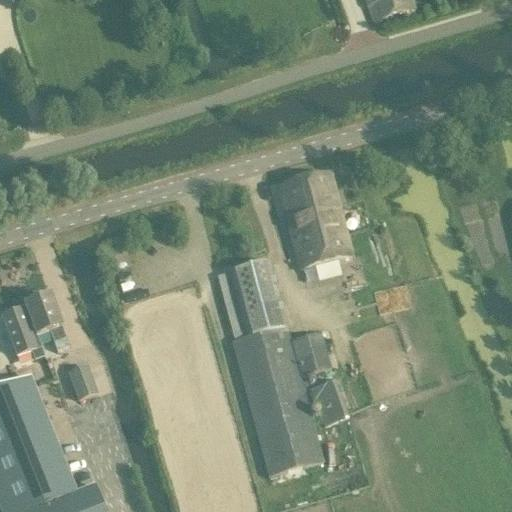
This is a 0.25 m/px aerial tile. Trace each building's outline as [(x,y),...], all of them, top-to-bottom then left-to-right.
[(364,0),(375,27),(414,12),(409,0),(364,0)] [(301,274),(352,260),(330,177),(278,191),(301,274)] [(299,381),(330,373),(321,337),(289,346),(268,267),(218,280),(235,344),(231,346),(267,481),(322,467),(299,381)] [(56,356),(68,351),(60,330),(61,329),(50,299),(24,309),(25,312),(1,321),(16,360),(30,355),(33,364),(44,360),(36,339),(48,334),(56,356)] [(97,398),(87,370),(68,377),(78,405),(97,398)] [(323,429),(348,421),(334,383),(310,392),(323,429)] [(0,511),(102,511),(94,490),(75,498),(30,384),(0,395),(0,511)]
